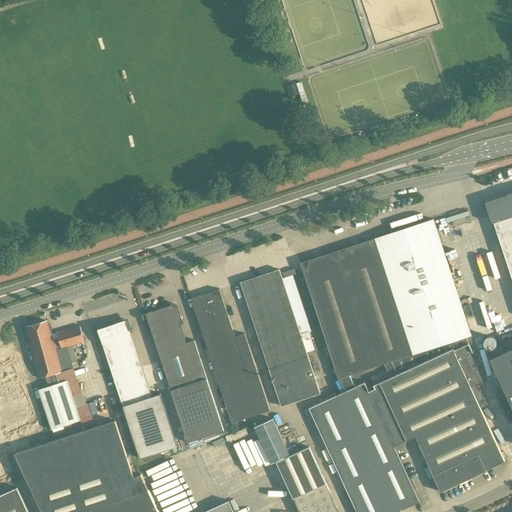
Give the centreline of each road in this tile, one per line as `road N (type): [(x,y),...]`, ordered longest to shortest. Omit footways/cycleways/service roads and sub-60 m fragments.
road 1 (secondary): [(511,127),(0,292)]
road 2 (unclassified): [(0,318),(458,172),(471,153)]
road 3 (secondary): [(0,300),(471,153)]
